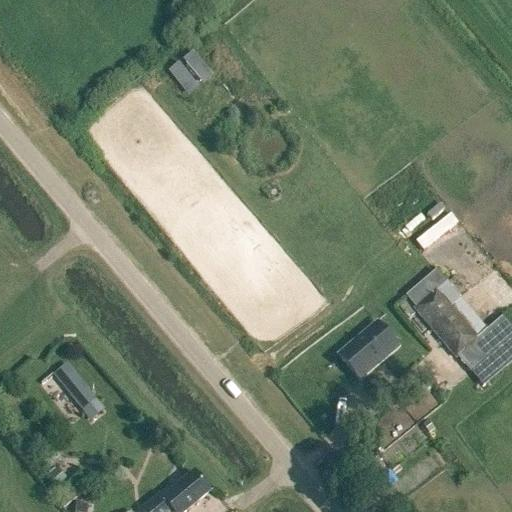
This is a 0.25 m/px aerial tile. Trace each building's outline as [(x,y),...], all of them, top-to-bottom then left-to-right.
[(450,216),(415,244),(423,253),(457,225),(450,216)] [(269,280),(288,267),(265,234),(246,247),(269,280)] [(449,310),(436,293),(446,284),(437,273),(406,299),(456,357),(469,373),(511,335),(511,331),(501,319),(486,332),(460,300),(449,310)] [(398,350),(376,325),(338,357),(359,382),(398,350)] [(282,346),(274,353),(294,378),(303,371),(282,346)] [(66,367),(54,377),(69,397),(82,388),(66,367)] [(194,474),(163,500),(160,497),(142,511),(186,511),(209,493),(194,474)]
